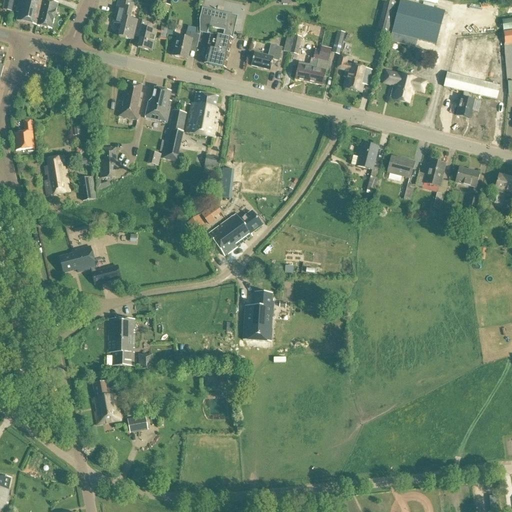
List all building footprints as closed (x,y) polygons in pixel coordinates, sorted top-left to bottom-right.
[(13,0),(4,0),(2,12),(11,14),(13,0)] [(52,31),(58,6),(34,0),(19,0),(16,14),(18,14),(17,22),(52,31)] [(155,0),(154,7),(160,8),(162,0),(155,0)] [(444,11),(400,0),(389,43),(433,54),(444,11)] [(118,1),(112,23),(117,25),(116,30),(119,31),(118,37),(133,41),(134,36),(138,22),(130,20),(134,5),(118,1)] [(395,4),(387,1),(378,33),(387,36),(395,4)] [(170,6),(161,4),(159,12),(169,14),(170,6)] [(199,22),(199,34),(207,36),(207,34),(209,28),(223,32),(222,38),(211,35),(204,65),(225,70),(236,20),(228,18),(228,16),(212,12),(210,18),(202,16),(203,10),(202,10),(199,22)] [(511,21),(502,23),(503,33),(511,32),(511,21)] [(138,22),(134,36),(140,37),(138,49),(152,52),(157,33),(147,31),(148,24),(138,22)] [(164,23),(162,38),(168,39),(170,24),(164,23)] [(337,32),(332,54),(339,56),(344,34),(337,32)] [(511,32),(503,34),(505,47),(511,46),(511,32)] [(196,49),(197,35),(185,33),(184,39),(176,37),(171,57),(186,61),(189,48),(196,49)] [(294,37),(290,54),(297,56),(301,39),(294,37)] [(271,46),(268,58),(255,55),(252,68),(271,72),(274,61),(279,62),(283,48),(271,46)] [(299,65),(295,82),(308,85),(310,76),(315,77),(318,63),(320,53),(315,52),(313,61),(311,60),(310,67),(299,65)] [(330,55),(320,53),(318,63),(315,77),(310,76),(308,85),(322,88),(326,71),(328,72),(329,64),(328,64),(330,55)] [(368,84),(371,72),(345,67),(346,59),(340,58),(337,70),(345,72),(343,79),(345,80),(343,90),(361,94),(362,87),(368,84)] [(423,95),(426,84),(386,74),(383,84),(397,88),(394,100),(408,104),(411,92),(423,95)] [(480,104),(474,103),(471,102),(473,95),(496,101),(499,87),(485,83),(457,77),(446,74),(443,88),(465,93),(464,100),(460,99),(456,117),(470,120),(472,112),(478,113),(480,104)] [(138,108),(141,87),(128,85),(123,108),(121,108),(119,118),(137,122),(139,109),(138,108)] [(149,99),(145,120),(166,124),(170,106),(168,106),(171,93),(154,90),(152,100),(149,99)] [(214,140),(220,112),(215,109),(217,99),(196,95),(195,105),(191,104),(185,135),(214,140)] [(163,146),(161,159),(177,162),(182,133),(186,114),(172,112),(168,130),(167,130),(163,146)] [(27,154),(35,153),(31,123),(24,123),(25,136),(14,137),(16,153),(27,152),(27,154)] [(350,166),(355,167),(371,172),(377,149),(361,144),(358,158),(353,157),(350,166)] [(99,150),(100,180),(116,179),(116,150),(102,150),(99,150)] [(209,156),(207,168),(222,170),(224,158),(209,156)] [(79,161),(80,167),(91,165),(90,157),(84,158),(84,160),(79,161)] [(47,197),(70,194),(65,158),(45,161),(46,170),(44,171),(44,177),(47,177),(48,183),(45,183),(47,197)] [(410,181),(414,164),(390,158),(386,175),(410,181)] [(437,193),(439,189),(444,166),(429,162),(425,176),(418,174),(415,187),(422,188),(422,190),(437,194),(433,209),(441,211),(445,195),(437,193)] [(459,168),(455,183),(477,189),(480,174),(459,168)] [(231,200),(234,171),(223,169),(220,185),(218,185),(216,198),(231,200)] [(377,178),(370,176),(366,194),(373,196),(377,178)] [(511,196),(511,180),(498,176),(493,192),(506,195),(506,194),(511,195),(511,197),(511,196)] [(79,180),(82,203),(96,200),(92,178),(79,180)] [(415,187),(407,185),(403,200),(411,202),(415,187)] [(463,221),(472,223),(479,199),(469,197),(463,221)] [(505,203),(502,210),(509,212),(511,205),(505,203)] [(219,205),(210,212),(215,218),(224,211),(219,205)] [(207,214),(206,211),(200,216),(208,226),(214,222),(212,219),(207,214)] [(251,237),(262,228),(251,214),(240,222),(236,217),(209,237),(224,258),(252,238),(251,237)] [(73,256),(58,260),(62,276),(76,272),(77,275),(92,271),(95,270),(96,270),(91,248),(72,253),(73,256)] [(91,274),(94,286),(107,283),(104,271),(91,274)] [(270,343),(273,304),(271,304),(272,296),(255,295),(253,308),(245,308),(242,341),(270,343)] [(136,367),(136,354),(133,354),(134,321),(109,321),(108,354),(114,354),(114,367),(136,367)] [(139,356),(139,372),(152,372),(152,356),(139,356)] [(247,388),(248,373),(234,373),(234,387),(247,388)] [(96,427),(118,423),(116,414),(117,414),(114,396),(109,397),(106,383),(92,386),(95,399),(91,400),(92,407),(96,407),(97,412),(93,413),(94,419),(95,419),(96,427)] [(127,421),(129,432),(147,429),(144,417),(127,421)] [(0,511),(7,511),(10,499),(9,498),(10,490),(9,490),(11,479),(0,476),(0,511)]
